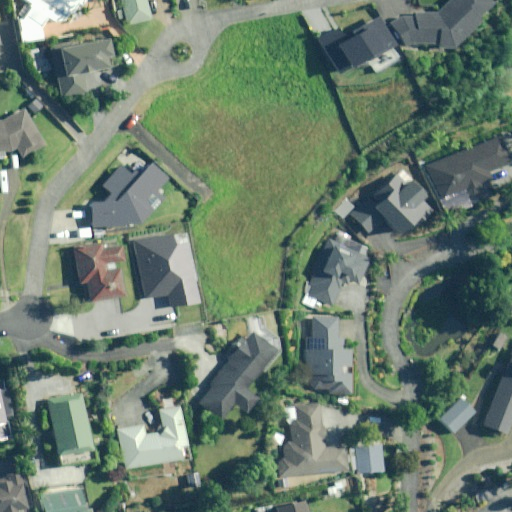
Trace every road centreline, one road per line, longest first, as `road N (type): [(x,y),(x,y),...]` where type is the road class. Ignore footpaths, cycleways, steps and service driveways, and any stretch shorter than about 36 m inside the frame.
road 1 (residential): [(511,231),(404,283),(391,343),(414,393),(415,511)]
road 2 (residential): [(161,57),(39,203),(24,253),(31,315)]
road 3 (residential): [(311,0),(191,32)]
